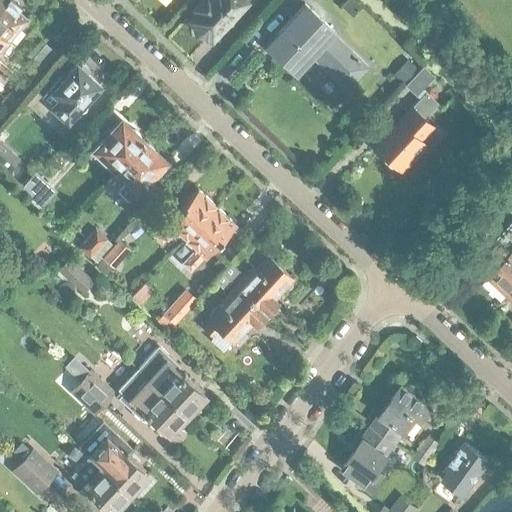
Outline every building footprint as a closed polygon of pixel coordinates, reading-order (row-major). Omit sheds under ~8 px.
[(0,0),(0,32),(7,38),(26,15),(16,6),(19,3),(16,0),(0,0)] [(221,26),(222,25),(227,26),(231,24),(233,21),(231,15),(232,14),(231,13),(243,0),(200,0),(195,5),(199,8),(191,17),(194,19),(193,21),(195,22),(197,30),(205,32),(206,33),(208,32),(211,35),(220,25),(221,26)] [(334,31),(304,3),(266,44),(296,72),(312,55),(347,87),(367,65),(332,33),(334,31)] [(0,53),(0,45),(7,38),(0,32),(0,68),(2,71),(9,63),(3,57),(4,57),(0,53)] [(42,67),(55,51),(45,43),(33,59),(42,67)] [(404,83),(418,69),(407,59),(394,74),(404,83)] [(60,75),(41,95),(45,99),(52,105),(67,119),(99,84),(76,64),(63,78),(60,75)] [(433,127),(423,117),(437,102),(422,88),(434,75),(423,65),(405,84),(420,98),(411,107),(411,106),(375,145),(402,170),(416,155),(411,150),(433,127)] [(11,110),(19,100),(10,93),(2,102),(11,110)] [(116,169),(143,139),(121,118),(93,148),(94,149),(88,155),(98,164),(104,158),(116,169)] [(129,199),(138,189),(138,190),(166,160),(143,139),(116,169),(128,180),(118,190),(129,199)] [(18,158),(0,141),(0,162),(8,170),(18,158)] [(20,189),(40,208),(56,189),(35,171),(20,189)] [(183,240),(216,205),(197,187),(154,233),(162,241),(172,230),(183,240)] [(191,269),(202,258),(235,223),(216,205),(183,240),(194,250),(183,261),(191,269)] [(511,217),(493,238),(496,241),(482,256),(495,268),(490,274),(510,293),(511,290),(511,217)] [(113,245),(107,238),(96,227),(79,246),(90,256),(97,249),(104,255),(113,245)] [(104,255),(102,256),(114,267),(130,248),(119,238),(113,245),(104,255)] [(0,264),(10,253),(2,245),(0,247),(0,264)] [(221,271),(230,279),(235,283),(268,314),(278,302),(273,298),(293,277),(269,254),(255,269),(251,266),(244,274),(230,261),(221,271)] [(57,269),(83,292),(94,280),(69,257),(57,269)] [(223,286),(230,279),(221,271),(214,278),(223,286)] [(230,339),(233,342),(253,320),(257,325),(268,314),(235,283),(218,301),(221,304),(208,319),(209,320),(203,326),(212,334),(209,337),(221,349),(230,339)] [(170,328),(190,306),(191,304),(180,294),(163,312),(158,317),(170,328)] [(159,345),(137,367),(189,416),(200,404),(198,402),(205,394),(198,388),(200,386),(184,372),(183,373),(177,368),(180,365),(159,345)] [(137,367),(118,388),(122,392),(118,397),(140,417),(144,413),(161,428),(162,427),(169,433),(176,426),(178,427),(189,416),(137,367)] [(80,380),(104,402),(113,392),(89,369),(80,380)] [(94,412),(104,402),(80,380),(70,390),(94,412)] [(372,425),(394,441),(403,429),(405,430),(415,416),(421,420),(432,406),(402,384),(372,425)] [(385,453),(394,441),(372,425),(342,466),(373,488),(382,475),(376,470),(388,455),(385,453)] [(425,463),(440,442),(429,434),(414,455),(425,463)] [(127,451),(126,453),(114,441),(107,449),(112,453),(101,465),(132,495),(143,483),(141,481),(148,473),(141,467),(142,465),(127,451)] [(488,458),(465,441),(447,466),(450,468),(445,476),(464,491),(488,458)] [(22,459),(46,481),(55,470),(32,449),(22,459)] [(36,491),(46,481),(22,459),(13,469),(36,491)] [(121,506),(132,495),(101,465),(90,476),(84,470),(77,479),(90,491),(88,493),(103,507),(105,505),(112,511),(119,504),(121,506)] [(403,494),(390,511),(383,506),(378,511),(411,511),(417,505),(403,494)]
